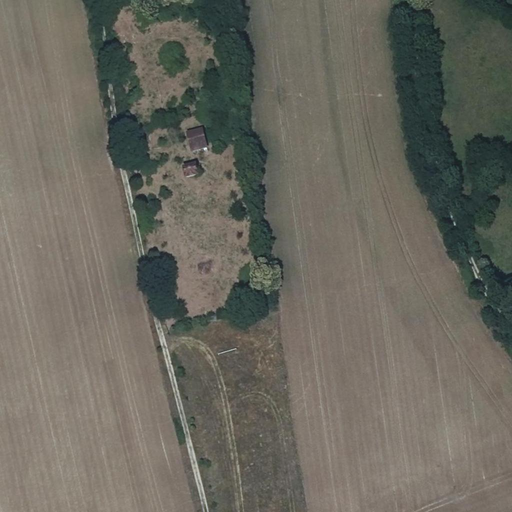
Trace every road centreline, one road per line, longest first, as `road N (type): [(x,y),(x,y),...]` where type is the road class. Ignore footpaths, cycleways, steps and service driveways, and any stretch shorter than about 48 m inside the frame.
road 1 (track): [(205,511),(158,333),(97,0)]
road 2 (track): [(411,0),(421,115),(457,227),(511,334)]
